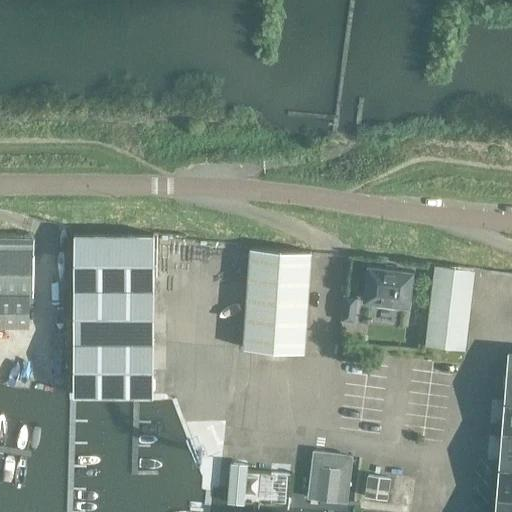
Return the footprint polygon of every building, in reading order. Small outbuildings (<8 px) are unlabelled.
[(154,234),(75,234),(73,393),(153,394),(154,234)] [(33,295),(34,240),(0,239),(0,326),(28,326),(29,295),(33,295)] [(304,351),(311,252),(311,251),(250,247),(243,347),(304,351)] [(408,304),(412,271),(369,265),(364,299),(379,300),(378,304),(393,306),(394,302),(408,304)] [(474,272),(433,267),(424,347),(465,352),(474,272)] [(354,321),(357,297),(345,295),(342,319),(354,321)] [(511,511),(511,354),(508,354),(494,511),(511,511)] [(349,479),(352,456),(341,455),(342,453),(331,452),(331,453),(322,452),(321,457),(313,456),(308,496),(346,501),(349,484),(357,485),(357,480),(349,479)] [(244,503),(247,463),(231,462),(228,502),(244,503)] [(387,499),(390,477),(368,474),(365,496),(387,499)]
